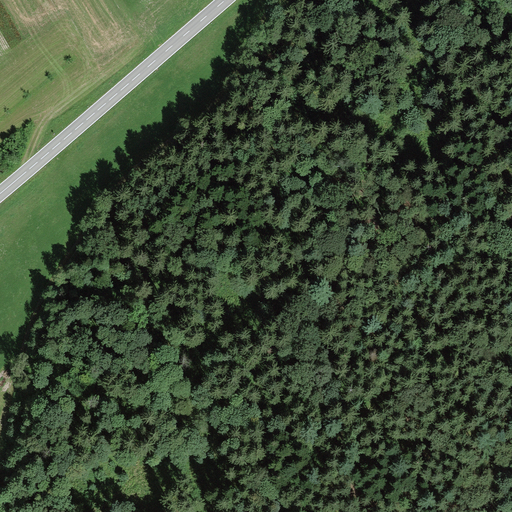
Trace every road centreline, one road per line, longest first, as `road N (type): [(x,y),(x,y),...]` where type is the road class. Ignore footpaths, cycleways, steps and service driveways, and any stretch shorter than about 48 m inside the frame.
road 1 (track): [(269,0),(222,94),(107,196),(47,285),(0,424)]
road 2 (secondary): [(0,191),(224,0)]
